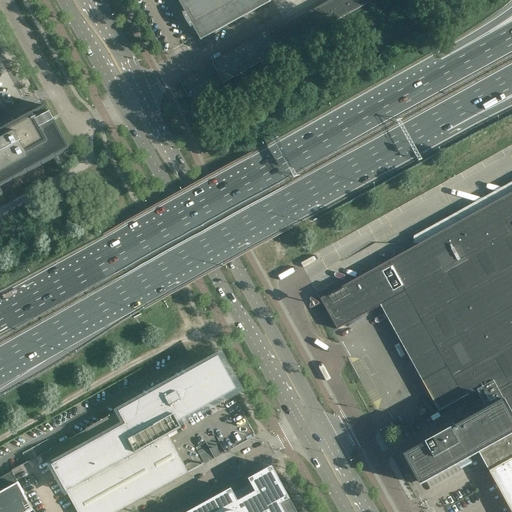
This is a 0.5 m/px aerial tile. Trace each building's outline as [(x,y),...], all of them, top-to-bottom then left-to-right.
[(177,0),(196,33),(200,40),(211,35),(273,0),(177,0)] [(331,0),(214,65),(224,83),(375,0),(331,0)] [(217,74),(208,80),(213,89),(222,83),(217,74)] [(206,81),(190,90),(194,97),(210,88),(206,81)] [(47,110),(46,108),(47,107),(46,106),(45,107),(46,108),(33,115),(32,114),(31,115),(32,116),(19,123),(18,122),(17,122),(18,123),(5,131),(4,130),(3,130),(4,131),(0,133),(0,197),(4,195),(0,188),(14,180),(27,172),(27,173),(28,173),(28,172),(41,165),(41,166),(42,165),(42,164),(55,157),(55,158),(56,157),(56,156),(69,149),(69,150),(70,149),(70,148),(69,149),(62,136),(62,135),(62,134),(61,135),(54,122),(55,121),(50,113),(49,114),(47,110)] [(511,511),(511,193),(321,299),(337,330),(405,292),(447,368),(422,382),(439,412),(477,391),(488,410),(439,437),(437,434),(430,438),(432,441),(407,455),(423,483),(479,452),(511,511)] [(186,417),(231,393),(244,385),(227,353),(213,360),(159,390),(85,430),(107,468),(66,491),(77,511),(119,511),(189,473),(168,436),(181,428),(178,422),(182,420),(183,421),(184,421),(185,421),(186,421),(186,420),(187,419),(187,418),(186,417)] [(62,454),(83,443),(79,435),(58,445),(62,454)] [(216,436),(197,447),(205,463),(225,452),(216,436)] [(231,487),(186,511),(298,511),(272,465),(249,477),(256,489),(238,499),(231,487)] [(0,478),(0,511),(30,511),(33,511),(12,472),(0,478)]
